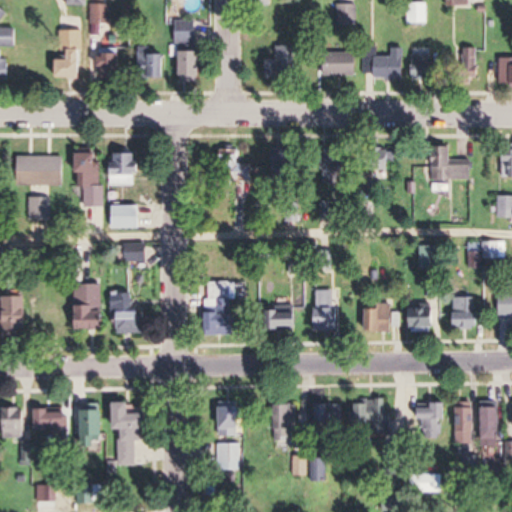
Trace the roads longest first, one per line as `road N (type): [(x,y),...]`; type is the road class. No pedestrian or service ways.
road 1 (residential): [(511,363),(0,370)]
road 2 (residential): [(511,117),(0,120)]
road 3 (residential): [(182,511),(169,121)]
road 4 (residential): [(233,121),(230,0)]
